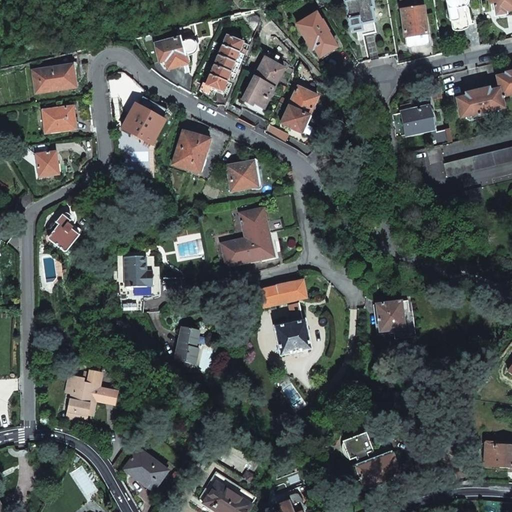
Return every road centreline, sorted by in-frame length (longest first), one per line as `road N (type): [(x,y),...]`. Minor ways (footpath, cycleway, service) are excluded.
road 1 (residential): [(305,170),(167,93),(121,55),(100,59),(101,173),(36,208),(27,222),(30,433)]
road 2 (residential): [(511,48),(379,78),(390,157),(388,252)]
road 3 (residential): [(30,433),(73,439),(104,469),(128,511)]
road 4 (residential): [(388,252),(511,301)]
road 5 (residential): [(388,511),(431,496),(511,490)]
road 6 (residential): [(316,261),(198,291)]
road 7 (residential): [(388,252),(343,227),(305,170)]
